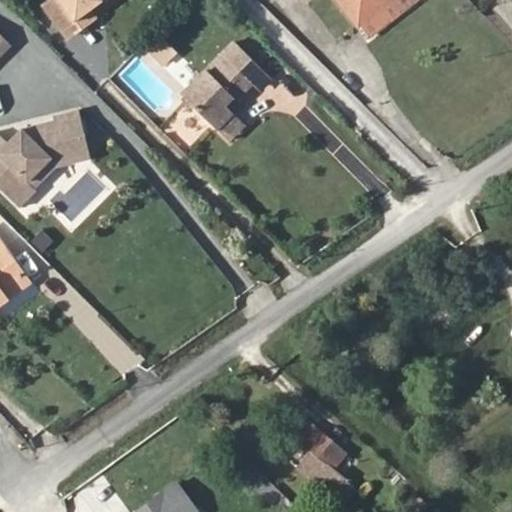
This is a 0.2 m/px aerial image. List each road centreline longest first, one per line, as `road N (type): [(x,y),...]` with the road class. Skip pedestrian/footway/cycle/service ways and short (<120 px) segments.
road 1 (residential): [(511,156),(25,494)]
road 2 (unknown): [(331,281),(91,44)]
